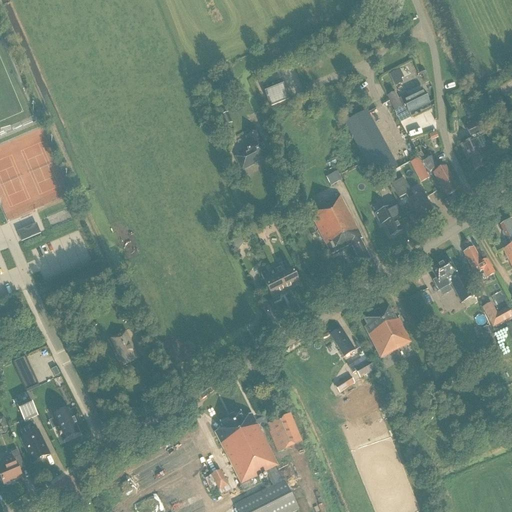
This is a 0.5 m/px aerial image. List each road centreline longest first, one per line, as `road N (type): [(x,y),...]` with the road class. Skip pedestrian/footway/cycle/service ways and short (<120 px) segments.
road 1 (tertiary): [(110,457),(477,211)]
road 2 (residential): [(0,237),(110,457)]
road 3 (unclassified): [(477,211),(446,147),(419,0)]
